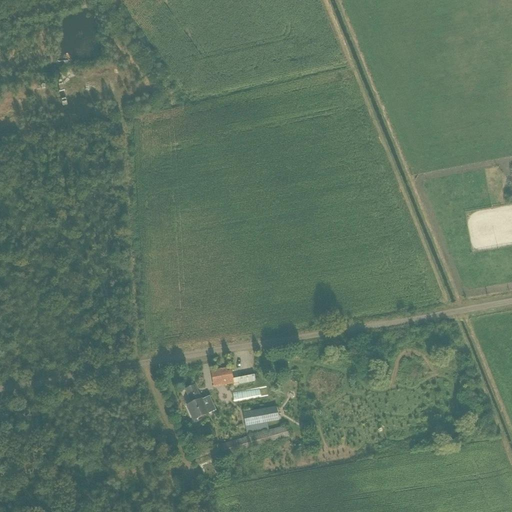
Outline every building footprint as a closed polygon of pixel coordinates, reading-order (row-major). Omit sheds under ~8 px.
[(218,369),(210,371),(214,388),(233,384),(232,380),(231,372),(219,374),(218,369)] [(187,406),(194,421),(216,411),(210,396),(201,401),(201,400),(194,386),(186,390),(192,404),(187,406)] [(243,411),(247,434),(268,430),(267,423),(279,421),(276,407),(251,412),(250,409),(243,411)] [(217,446),(220,456),(289,436),(286,426),(217,446)] [(113,488),(102,494),(103,495),(106,501),(116,495),(113,489),(113,488)]
